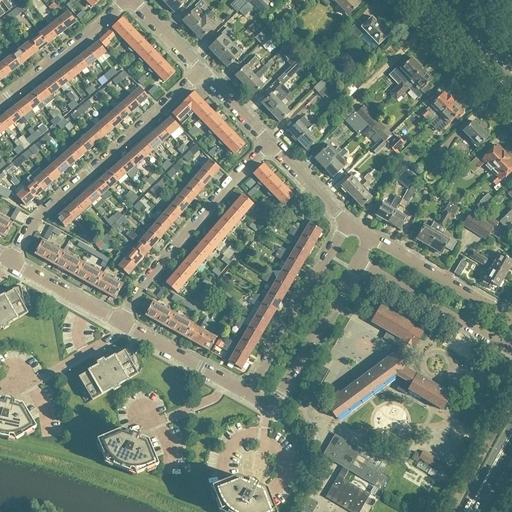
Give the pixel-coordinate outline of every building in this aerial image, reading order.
[(0,0),(1,1),(8,10),(12,8),(5,0),(0,0)] [(73,0),(71,0),(66,5),(69,9),(76,3),(73,0)] [(168,0),(165,3),(174,13),(187,0),(168,0)] [(191,31),(206,16),(199,9),(205,4),(202,0),(196,6),(197,7),(182,21),(191,31)] [(248,1),(246,0),(235,0),(230,5),(237,12),(239,10),(248,1)] [(359,4),(355,0),(322,0),(328,5),(333,0),(347,15),(347,16),(360,4),(359,3),(359,4)] [(244,16),(253,7),(253,6),(248,2),(239,11),(244,16)] [(23,3),(19,6),(23,11),(27,8),(23,3)] [(57,6),(54,3),(49,7),(52,11),(57,6)] [(83,10),(77,16),(80,19),(86,14),(83,10)] [(212,11),(206,16),(191,31),(200,40),(215,25),(210,19),(215,14),(212,11)] [(76,23),(68,12),(58,19),(67,30),(76,23)] [(357,23),(348,31),(356,40),(365,32),(360,37),(371,49),(376,44),(378,46),(389,35),(389,36),(389,35),(371,16),(371,17),(361,28),(357,23)] [(133,29),(122,18),(112,28),(117,34),(122,39),(133,29)] [(67,30),(58,19),(49,26),(57,37),(67,30)] [(260,42),(268,34),(273,29),(269,24),(255,38),(260,42)] [(57,37),(49,26),(40,33),(48,44),(57,37)] [(109,42),(117,34),(112,28),(99,40),(105,47),(110,43),(109,42)] [(218,58),(232,44),(227,39),(225,37),(231,31),(228,28),(222,34),(223,35),(208,49),(218,58)] [(143,40),(133,29),(122,39),(133,50),(143,40)] [(280,35),(274,30),(273,29),(268,34),(260,42),(266,49),(280,35)] [(48,44),(40,33),(31,40),(39,51),(48,44)] [(39,51),(31,40),(21,47),(30,58),(39,51)] [(153,51),(143,40),(133,50),(143,61),(153,51)] [(106,53),(98,42),(88,49),(96,60),(106,53)] [(288,43),(279,51),(288,60),(296,52),(288,43)] [(227,68),(237,58),(242,53),(232,44),(218,58),(227,68)] [(30,58),(21,47),(12,55),(20,65),(30,58)] [(96,60),(88,49),(79,56),(87,67),(96,60)] [(164,62),(153,51),(143,61),(154,71),(164,62)] [(288,60),(286,62),(291,66),(301,56),(296,52),(288,60)] [(98,61),(101,64),(110,56),(107,53),(98,61)] [(124,54),(117,60),(120,63),(127,57),(124,54)] [(20,65),(12,55),(3,62),(11,72),(20,65)] [(87,67),(79,56),(70,64),(78,74),(87,67)] [(301,56),(291,66),(297,72),(307,62),(301,56)] [(254,76),(249,70),(253,66),(253,65),(258,60),(255,57),(235,76),(244,86),(254,76)] [(422,69),(411,58),(407,63),(404,60),(398,66),(400,69),(390,79),(397,86),(396,87),(400,92),(406,87),(405,85),(409,81),(422,69)] [(262,75),(268,69),(267,68),(272,63),(270,61),(259,71),(262,75)] [(11,72),(3,62),(0,63),(0,77),(2,79),(11,72)] [(174,73),(164,62),(154,71),(164,82),(174,73)] [(78,74),(70,64),(60,71),(69,81),(78,74)] [(134,64),(128,71),(131,74),(138,68),(134,64)] [(297,72),(291,66),(285,73),(290,78),(297,72)] [(430,87),(427,84),(432,80),(422,69),(409,81),(405,85),(406,87),(400,92),(396,87),(390,94),(396,100),(397,100),(399,102),(403,98),(401,96),(408,89),(409,90),(411,89),(419,97),(423,93),(424,93),(430,87)] [(110,70),(106,73),(111,78),(115,75),(110,70)] [(69,81),(60,71),(51,78),(59,88),(69,81)] [(263,85),(258,80),(262,76),(259,72),(254,76),(244,86),(253,95),(263,85)] [(144,75),(137,81),(141,85),(147,78),(144,75)] [(59,88),(51,78),(42,85),(50,96),(59,88)] [(358,79),(354,83),(359,87),(363,83),(358,79)] [(319,93),(328,84),(324,80),(315,89),(319,93)] [(69,82),(62,88),(65,92),(72,85),(69,82)] [(291,92),(281,83),(271,93),(272,94),(261,104),(270,113),(285,99),(285,98),(291,92)] [(328,84),(319,93),(322,97),(332,88),(328,84)] [(50,96),(42,85),(33,92),(41,103),(50,96)] [(148,98),(139,88),(138,89),(135,85),(128,91),(131,95),(130,96),(139,106),(148,98)] [(154,86),(148,92),(151,95),(157,89),(154,86)] [(41,103),(33,92),(23,99),(32,110),(41,103)] [(204,103),(200,99),(193,92),(183,102),(184,103),(194,113),(204,103)] [(279,122),(290,112),(284,107),(285,105),(287,103),(288,103),(294,96),(291,92),(285,98),(285,99),(270,113),(279,122)] [(440,114),(452,102),(453,101),(448,96),(447,97),(443,93),(431,105),(440,114)] [(139,106),(130,96),(122,103),(131,113),(139,106)] [(32,110),(23,99),(14,106),(22,117),(26,122),(35,114),(32,110)] [(74,99),(70,102),(75,108),(79,105),(74,99)] [(75,108),(70,102),(62,110),(66,115),(69,112),(69,113),(72,110),(75,108)] [(457,119),(463,114),(452,102),(440,114),(449,124),(455,117),(457,119)] [(131,113),(122,103),(113,111),(122,121),(131,113)] [(182,125),(194,113),(184,103),(172,115),(182,125)] [(214,113),(204,103),(194,113),(204,123),(214,113)] [(22,117),(14,106),(5,113),(13,124),(22,117)] [(373,116),(363,106),(356,113),(360,117),(366,123),(373,116)] [(345,121),(355,112),(350,107),(341,116),(345,121)] [(50,110),(47,112),(53,119),(57,116),(58,115),(60,113),(57,110),(50,110)] [(76,110),(70,115),(74,120),(80,115),(76,110)] [(122,121),(113,111),(104,119),(113,129),(122,121)] [(360,117),(356,113),(355,112),(345,121),(350,126),(360,117)] [(13,124),(5,113),(0,116),(0,126),(4,131),(13,124)] [(224,124),(214,113),(204,123),(214,133),(224,124)] [(390,134),(382,125),(373,116),(366,123),(368,126),(375,133),(381,139),(383,141),(390,134)] [(179,127),(170,117),(161,125),(170,135),(179,127)] [(298,141),(312,126),(303,117),(288,131),(298,141)] [(64,118),(61,121),(60,121),(64,126),(69,131),(73,127),(70,123),(70,124),(69,123),(68,123),(64,118)] [(113,129),(104,119),(99,123),(96,119),(92,122),(95,126),(104,136),(113,129)] [(321,125),(321,124),(317,120),(312,126),(298,141),(307,150),(322,136),(316,130),(321,125)] [(488,137),(482,130),(480,127),(479,128),(473,121),(463,131),(472,140),(470,142),(477,148),(488,137)] [(234,134),(224,124),(214,133),(224,144),(234,134)] [(39,137),(48,129),(44,125),(40,129),(35,132),(39,137)] [(170,135),(161,125),(153,133),(161,143),(167,138),(170,135)] [(104,136),(95,126),(86,134),(95,144),(104,136)] [(194,126),(188,132),(191,135),(197,129),(194,126)] [(368,126),(361,132),(366,137),(370,137),(375,133),(368,126)] [(202,127),(199,130),(205,136),(208,133),(202,127)] [(161,143),(153,133),(144,140),(153,151),(161,143)] [(95,144),(86,134),(78,142),(87,152),(95,144)] [(244,145),(234,134),(224,144),(234,154),(244,145)] [(204,136),(198,143),(201,146),(207,140),(204,136)] [(47,142),(43,137),(35,144),(38,148),(39,147),(41,150),(45,146),(44,145),(47,142)] [(394,151),(403,142),(398,137),(389,146),(394,151)] [(336,156),(331,151),(333,149),(333,148),(338,143),(335,139),(315,159),(324,168),(334,158),(336,156)] [(386,144),(386,143),(383,141),(381,139),(371,149),(376,154),(386,144)] [(153,151),(144,140),(135,148),(144,158),(153,151)] [(87,152),(78,142),(69,149),(78,159),(87,152)] [(17,147),(21,152),(25,149),(20,144),(17,147)] [(490,171),(506,156),(504,154),(505,152),(501,149),(500,149),(496,146),(479,162),(476,158),(462,172),(465,176),(470,171),(474,174),(485,163),(487,164),(485,166),(490,171)] [(214,147),(208,153),(211,156),(217,150),(214,147)] [(144,158),(135,148),(126,156),(135,166),(144,158)] [(78,159),(69,149),(60,157),(69,167),(78,159)] [(189,151),(186,154),(191,159),(194,155),(189,151)] [(438,167),(447,158),(441,152),(432,161),(438,167)] [(187,162),(191,159),(186,154),(183,157),(187,162)] [(117,163),(126,174),(130,178),(139,171),(135,166),(126,156),(117,163)] [(406,156),(402,160),(406,165),(407,166),(410,168),(411,170),(416,166),(411,161),(406,156)] [(496,185),(511,169),(511,158),(511,159),(510,160),(506,156),(490,171),(491,172),(492,170),(499,177),(493,182),(496,185)] [(69,167),(60,157),(51,165),(60,175),(69,167)] [(226,157),(219,163),(222,167),(229,160),(226,157)] [(333,178),(343,168),(334,158),(324,168),(333,178)] [(18,167),(21,164),(17,159),(7,167),(11,172),(18,167)] [(167,159),(164,163),(169,168),(172,164),(167,159)] [(212,178),(220,169),(210,160),(202,169),(212,178)] [(126,174),(117,163),(109,171),(117,181),(126,174)] [(169,168),(164,163),(160,166),(165,171),(169,168)] [(177,163),(169,170),(174,175),(179,171),(178,170),(181,167),(177,163)] [(273,175),(263,164),(253,174),(263,185),(273,175)] [(60,175),(51,165),(42,172),(51,183),(60,175)] [(408,189),(416,175),(411,170),(407,166),(404,169),(397,177),(403,182),(401,183),(408,189)] [(212,178),(202,169),(194,178),(205,187),(212,178)] [(176,177),(174,175),(169,170),(166,174),(173,180),(176,177)] [(117,181),(109,171),(100,179),(109,189),(117,181)] [(51,183),(42,172),(34,180),(43,190),(51,183)] [(284,185),(273,175),(263,185),(274,195),(284,185)] [(14,176),(11,178),(10,179),(16,185),(18,183),(21,187),(15,191),(18,194),(16,195),(25,206),(34,198),(25,188),(20,182),(19,182),(14,176)] [(341,186),(352,197),(363,186),(362,185),(361,186),(352,176),(341,186)] [(152,184),(147,179),(145,177),(142,180),(144,183),(145,184),(147,186),(149,188),(152,184)] [(205,187),(194,178),(187,186),(197,195),(205,187)] [(109,189),(100,179),(91,187),(100,197),(109,189)] [(43,190),(34,180),(25,188),(34,198),(43,190)] [(373,196),(366,188),(370,184),(367,181),(362,185),(363,186),(352,197),(359,204),(361,207),(373,196)] [(145,184),(140,189),(144,192),(149,188),(147,186),(145,184)] [(294,196),(284,185),(274,195),(284,206),(294,196)] [(0,186),(0,194),(7,199),(10,192),(0,186)] [(197,195),(187,186),(179,195),(189,204),(197,195)] [(100,197),(91,187),(82,194),(91,204),(100,197)] [(159,193),(158,192),(153,187),(150,190),(155,196),(159,193)] [(254,188),(248,194),(251,198),(257,192),(254,188)] [(128,193),(135,200),(139,197),(131,190),(128,193)] [(135,200),(128,193),(125,197),(132,204),(135,200)] [(406,193),(403,199),(405,201),(408,202),(411,196),(406,193)] [(91,204),(82,194),(73,202),(82,212),(91,204)] [(484,207),(492,199),(488,194),(479,201),(480,202),(484,207)] [(189,204),(179,195),(171,204),(182,213),(189,204)] [(244,216),(253,204),(242,195),(233,206),(244,216)] [(395,211),(399,205),(402,199),(398,197),(391,208),(389,208),(390,206),(383,202),(382,203),(381,204),(375,215),(388,223),(395,211)] [(304,206),(296,198),(288,205),(296,214),(304,206)] [(264,199),(258,205),(261,208),(268,202),(264,199)] [(82,212),(73,202),(70,204),(64,210),(73,220),(82,212)] [(480,202),(475,207),(479,211),(484,207),(480,202)] [(182,213),(171,204),(164,213),(174,222),(182,213)] [(234,227),(244,216),(233,206),(223,217),(234,227)] [(14,221),(20,209),(16,207),(10,218),(14,221)] [(274,209),(267,215),(270,218),(277,212),(274,209)] [(505,228),(511,221),(511,209),(499,222),(505,229),(505,228)] [(73,220),(64,210),(55,218),(64,228),(73,220)] [(447,221),(452,213),(446,210),(442,217),(447,221)] [(400,230),(407,218),(395,211),(388,223),(400,230)] [(267,218),(260,212),(257,215),(263,222),(267,218)] [(174,222),(164,213),(156,222),(166,231),(174,222)] [(468,228),(475,216),(469,213),(462,225),(468,228)] [(367,214),(363,222),(368,225),(372,217),(367,214)] [(0,235),(4,238),(12,223),(0,216),(0,235)] [(128,221),(123,216),(119,219),(125,225),(128,221)] [(474,232),(481,220),(475,216),(468,228),(474,232)] [(224,238),(234,227),(223,217),(214,228),(224,238)] [(440,227),(443,228),(447,221),(442,217),(438,224),(434,222),(430,229),(424,225),(415,239),(424,243),(428,246),(440,227)] [(490,217),(486,223),(495,229),(498,223),(490,217)] [(125,225),(119,219),(116,222),(122,228),(125,225)] [(315,242),(322,230),(315,227),(317,224),(310,220),(302,235),(315,242)] [(479,236),(487,224),(481,220),(474,232),(479,236)] [(166,231),(156,222),(148,231),(159,240),(166,231)] [(249,226),(256,232),(258,228),(252,223),(249,226)] [(297,232),(300,227),(294,224),(291,228),(297,232)] [(489,234),(493,228),(487,224),(479,236),(485,239),(489,234)] [(102,225),(98,229),(102,234),(106,230),(102,225)] [(60,231),(50,226),(43,237),(47,239),(51,232),(57,235),(60,231)] [(159,240),(148,231),(144,227),(137,236),(141,240),(151,249),(159,240)] [(442,254),(450,240),(442,236),(443,234),(445,230),(443,228),(440,227),(428,246),(442,254)] [(215,249),(224,238),(214,228),(204,239),(215,249)] [(294,236),(297,232),(291,228),(288,233),(294,236)] [(502,233),(494,229),(493,228),(489,234),(499,239),(502,233)] [(82,237),(80,239),(91,245),(93,243),(89,239),(90,238),(83,230),(80,234),(82,237)] [(141,240),(137,236),(132,232),(128,238),(133,242),(130,246),(133,248),(143,257),(151,249),(141,240)] [(239,237),(246,243),(249,239),(242,234),(239,237)] [(308,254),(315,242),(302,235),(295,246),(308,254)] [(205,259),(215,249),(204,239),(194,250),(205,259)] [(54,265),(62,251),(42,240),(34,254),(54,265)] [(109,259),(79,242),(77,246),(103,260),(100,266),(104,268),(109,259)] [(129,245),(121,254),(125,257),(136,266),(143,257),(133,248),(130,246),(129,245)] [(230,248),(237,254),(240,251),(233,245),(230,248)] [(302,265),(308,254),(295,246),(289,258),(302,265)] [(284,255),(286,250),(280,247),(278,251),(284,255)] [(196,270),(205,259),(194,250),(185,261),(196,270)] [(74,276),(82,262),(62,251),(54,265),(74,276)] [(281,259),(284,255),(278,251),(275,256),(281,259)] [(476,262),(480,256),(472,251),(469,257),(476,262)] [(125,257),(121,254),(120,252),(117,256),(118,257),(114,262),(118,266),(128,275),(136,266),(125,257)] [(506,275),(511,263),(511,261),(500,254),(495,261),(493,260),(490,266),(506,275)] [(221,260),(228,265),(231,262),(224,256),(221,260)] [(484,266),(487,260),(480,256),(476,262),(484,266)] [(295,277),(302,265),(289,258),(282,269),(295,277)] [(186,281),(196,270),(185,261),(175,272),(186,281)] [(94,287),(102,273),(82,262),(74,276),(94,287)] [(498,288),(506,275),(490,266),(487,271),(489,272),(484,279),(483,278),(479,284),(489,289),(492,284),(498,288)] [(212,271),(219,277),(222,273),(215,267),(212,271)] [(288,288),(295,277),(282,269),(275,281),(288,288)] [(270,278),(273,273),(267,270),(264,274),(270,278)] [(176,293),(186,281),(175,272),(166,283),(176,293)] [(114,299),(122,284),(102,273),(94,287),(114,299)] [(270,278),(264,274),(261,279),(267,282),(270,278)] [(202,282),(209,288),(212,284),(205,278),(202,282)] [(281,300),(288,288),(275,281),(269,292),(281,300)] [(28,313),(23,305),(25,305),(20,286),(19,286),(20,288),(0,292),(0,331),(3,330),(8,327),(7,325),(28,313)] [(206,295),(198,291),(196,295),(204,299),(206,295)] [(275,311),(281,300),(269,292),(262,304),(275,311)] [(180,298),(173,295),(171,299),(178,303),(178,302),(180,298)] [(165,327),(173,312),(152,301),(145,315),(165,327)] [(268,323),(275,311),(262,304),(255,315),(268,323)] [(424,378),(405,367),(407,366),(404,362),(404,361),(406,362),(407,359),(406,358),(411,349),(413,350),(415,348),(414,347),(423,332),(412,326),(413,324),(381,305),(378,309),(373,306),(368,314),(367,315),(373,319),(371,323),(386,332),(382,339),(395,346),(396,344),(399,346),(397,351),(339,394),(338,392),(328,400),(331,405),(328,407),(336,419),(395,375),(404,380),(399,390),(406,394),(408,391),(442,410),(451,394),(424,378)] [(165,327),(185,338),(192,325),(193,323),(173,312),(165,327)] [(243,324),(246,319),(240,315),(237,320),(243,324)] [(261,334),(268,323),(255,315),(248,327),(261,334)] [(204,331),(207,326),(206,326),(210,320),(205,317),(199,329),(192,325),(185,338),(197,344),(204,331)] [(207,326),(211,329),(215,322),(210,320),(206,326),(207,326)] [(255,346),(261,334),(248,327),(242,338),(255,346)] [(204,331),(197,344),(209,351),(216,338),(204,331)] [(230,347),(233,342),(227,338),(224,343),(230,347)] [(248,357),(255,346),(242,338),(235,350),(248,357)] [(227,351),(230,347),(224,343),(221,348),(227,351)] [(138,374),(133,366),(135,366),(130,347),(130,349),(107,355),(107,357),(97,363),(99,365),(78,377),(92,401),(112,389),(113,391),(119,388),(117,386),(138,374)] [(241,369),(248,357),(235,350),(228,361),(241,369)] [(316,375),(312,382),(317,385),(321,378),(316,375)] [(32,421),(22,405),(14,403),(13,402),(12,401),(11,400),(10,399),(8,399),(7,399),(5,399),(3,399),(2,400),(0,399),(0,437),(15,441),(23,436),(36,428),(32,421)] [(158,465),(155,458),(148,440),(140,437),(140,436),(139,436),(139,435),(138,434),(137,434),(136,433),(135,433),(134,432),(133,432),(131,432),(130,432),(129,432),(128,433),(121,430),(119,430),(96,440),(105,463),(135,475),(145,471),(158,465)] [(387,465),(335,435),(323,455),(344,467),(326,497),(352,511),(359,511),(370,494),(344,479),(349,470),(375,485),(387,465)] [(443,463),(433,458),(434,458),(423,451),(421,455),(419,458),(439,470),(443,463)] [(274,511),(273,508),(266,490),(257,486),(257,485),(256,484),(255,483),(254,482),(253,481),(251,481),(251,480),(249,480),(247,480),(246,481),(245,481),(237,477),(210,487),(220,511),(221,511),(274,511)]
